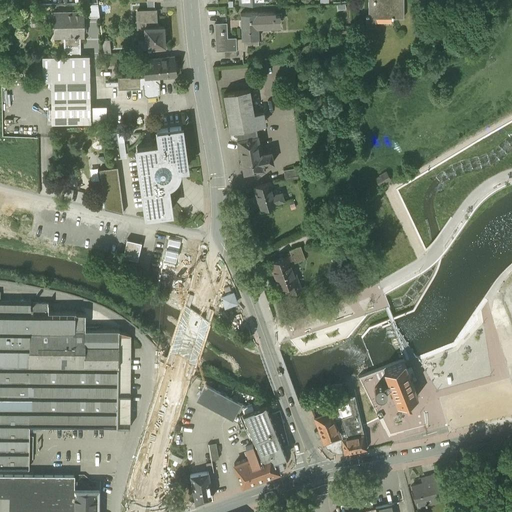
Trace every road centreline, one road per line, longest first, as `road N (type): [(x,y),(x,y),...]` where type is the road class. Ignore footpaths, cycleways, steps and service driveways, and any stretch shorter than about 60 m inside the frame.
road 1 (residential): [(313,475),(235,263),(216,237)]
road 2 (secondary): [(216,237),(152,471)]
road 3 (secondary): [(191,0),(217,185),(216,237)]
road 4 (secondary): [(313,475),(511,430)]
